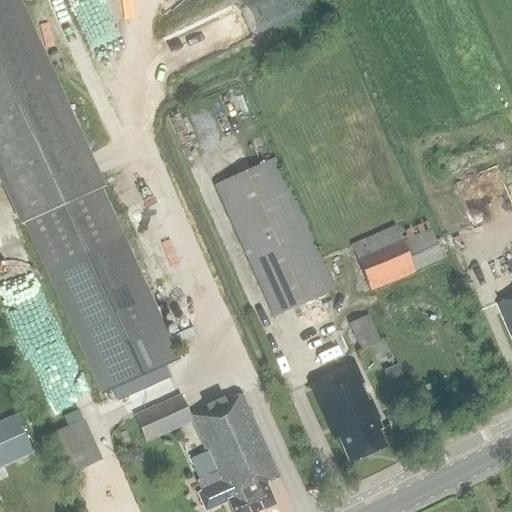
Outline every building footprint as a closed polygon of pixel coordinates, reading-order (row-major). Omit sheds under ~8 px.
[(25,223),(47,271),(103,394),(178,359),(173,347),(169,338),(123,237),(124,236),(102,189),(105,187),(18,0),(0,0),(0,182),(20,225),(25,223)] [(273,317),(332,291),(274,159),(215,185),(273,317)] [(371,292),(443,259),(426,222),(398,234),(395,225),(350,246),(371,292)] [(511,261),(507,264),(511,274),(511,297),(497,304),(511,338),(511,261)] [(348,324),(361,352),(381,344),(368,315),(348,324)] [(20,342),(27,364),(50,357),(43,335),(20,342)] [(379,420),(354,364),(308,384),(333,441),(338,439),(349,464),(386,448),(374,422),(379,420)] [(191,421),(214,472),(195,481),(202,494),(198,496),(204,508),(211,511),(228,503),(232,511),(258,511),(274,505),(265,485),(279,478),(241,394),(226,401),(225,400),(189,416),(180,396),(146,411),(133,417),(145,443),(158,437),(191,421)] [(385,418),(390,429),(404,423),(400,412),(385,418)] [(0,511),(0,467),(32,453),(15,415),(0,421),(0,511)] [(83,419),(49,434),(67,476),(101,460),(83,419)]
